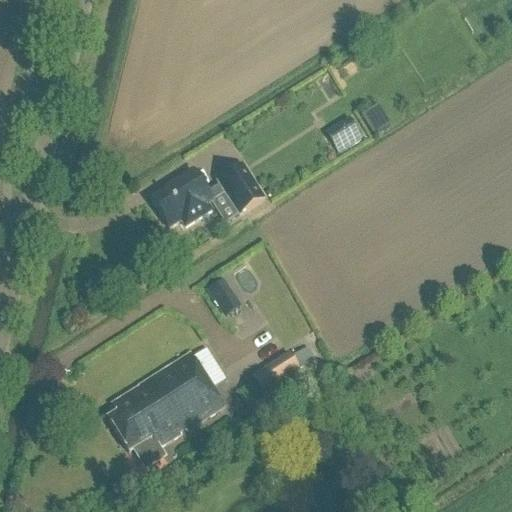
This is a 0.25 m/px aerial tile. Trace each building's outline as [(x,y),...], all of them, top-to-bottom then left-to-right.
[(326,138),(339,157),(362,142),(350,122),(326,138)] [(215,185),(238,222),(265,204),(243,168),(215,185)] [(184,234),(213,216),(209,209),(214,206),(192,173),(163,191),(165,194),(149,204),(168,235),(180,227),(184,234)] [(223,283),(206,293),(224,321),(241,311),(223,283)] [(309,349),(247,375),(259,403),(303,385),(298,375),(317,368),(309,349)] [(111,408),(117,417),(107,424),(128,457),(151,443),(158,453),(224,412),(189,357),(138,390),(139,391),(111,408)]
